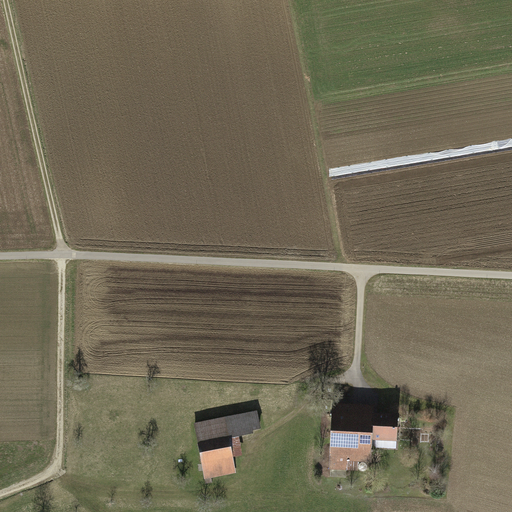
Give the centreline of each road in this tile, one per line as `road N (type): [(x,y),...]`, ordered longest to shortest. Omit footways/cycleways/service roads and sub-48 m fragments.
road 1 (track): [(0,491),(42,476),(61,452),(63,251),(4,0)]
road 2 (track): [(0,253),(511,274)]
road 3 (track): [(363,267),(355,379),(260,438)]
